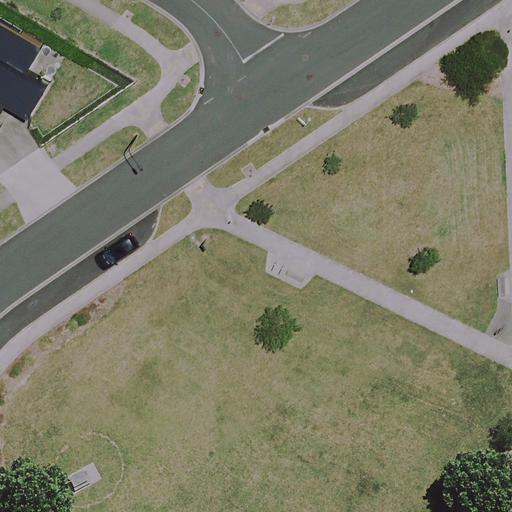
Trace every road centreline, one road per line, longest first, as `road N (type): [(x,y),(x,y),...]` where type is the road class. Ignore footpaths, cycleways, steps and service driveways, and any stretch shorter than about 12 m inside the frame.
road 1 (residential): [(266,95),(0,277)]
road 2 (residential): [(406,0),(266,95)]
road 3 (residential): [(266,95),(188,0)]
